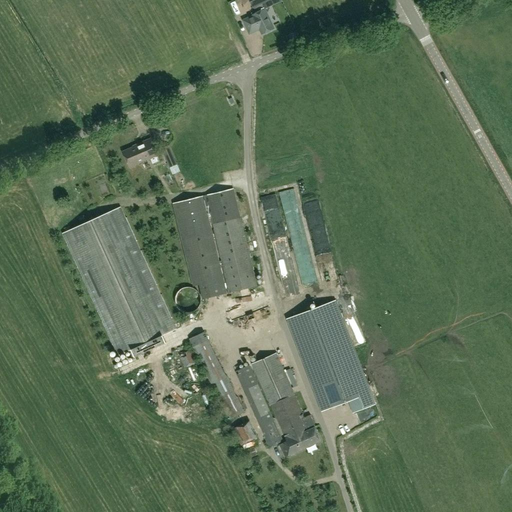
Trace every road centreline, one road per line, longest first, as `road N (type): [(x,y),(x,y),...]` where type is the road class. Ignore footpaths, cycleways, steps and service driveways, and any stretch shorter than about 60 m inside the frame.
road 1 (unclassified): [(348,511),(251,227),(243,69)]
road 2 (unclassified): [(243,69),(0,169)]
road 3 (tertiary): [(511,195),(411,17)]
road 4 (unclassified): [(411,17),(243,69)]
